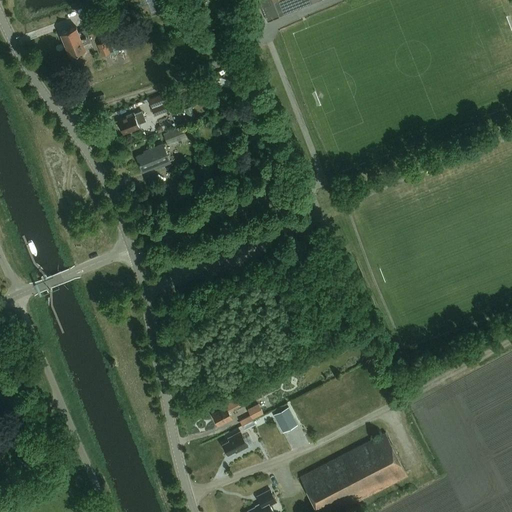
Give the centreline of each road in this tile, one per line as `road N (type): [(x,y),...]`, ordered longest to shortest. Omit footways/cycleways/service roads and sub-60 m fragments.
road 1 (tertiary): [(131,250),(104,178),(20,59),(0,15)]
road 2 (tertiary): [(193,511),(131,250)]
road 3 (unclassified): [(107,511),(17,297)]
road 4 (unclassified): [(17,297),(131,250)]
